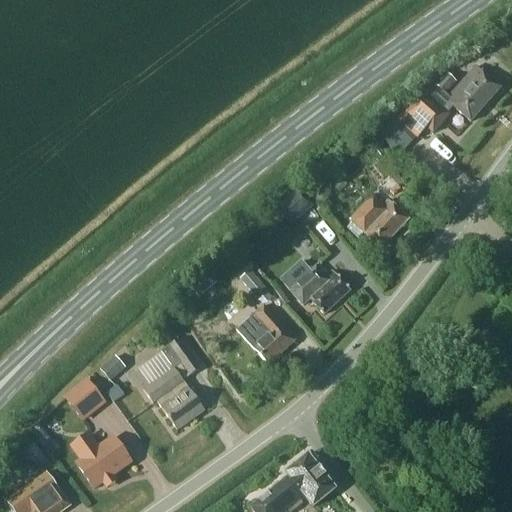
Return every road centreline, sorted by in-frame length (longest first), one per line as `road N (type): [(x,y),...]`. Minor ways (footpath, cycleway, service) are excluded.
road 1 (primary): [(8,375),(333,100),(478,0)]
road 2 (unclassified): [(291,417),(353,355),(511,155)]
road 3 (unclassified): [(157,511),(291,417)]
road 4 (unclassified): [(366,511),(291,417)]
